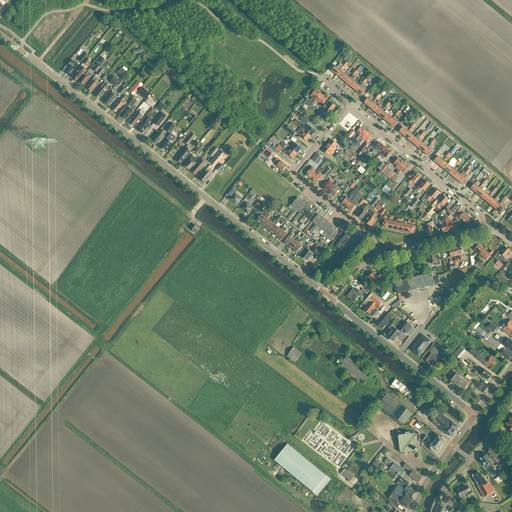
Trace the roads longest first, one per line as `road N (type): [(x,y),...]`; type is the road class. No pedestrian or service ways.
road 1 (tertiary): [(0,34),(330,298)]
road 2 (tertiary): [(330,298),(474,415)]
road 3 (unclassified): [(481,230),(473,206),(348,106)]
road 4 (unclassified): [(365,236),(294,174),(348,106)]
road 5 (unknown): [(365,360),(451,445)]
